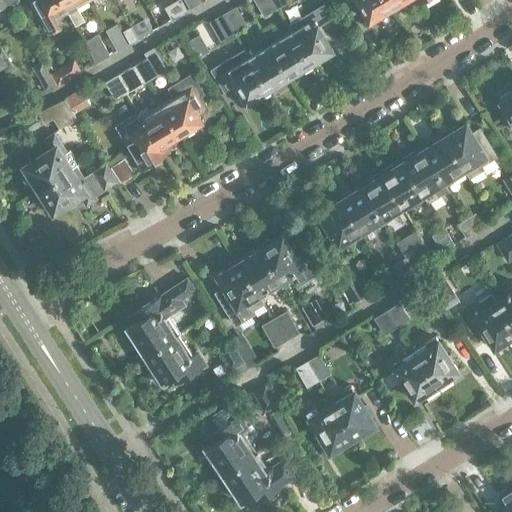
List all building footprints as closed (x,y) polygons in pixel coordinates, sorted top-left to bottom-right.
[(68,11),(61,0),(31,0),(45,24),(68,11)] [(76,25),(85,20),(77,6),(87,0),(61,0),(68,11),(76,25)] [(175,0),(173,2),(179,13),(187,9),(182,0),(175,0)] [(185,0),(190,8),(201,2),(200,0),(185,0)] [(254,0),(264,16),(278,8),(272,0),(254,0)] [(272,0),(278,8),(291,1),(290,0),(272,0)] [(359,0),(371,20),(381,13),(386,15),(394,10),(388,0),(359,0)] [(388,0),(394,10),(403,4),(403,0),(388,0)] [(171,18),(179,13),(173,2),(165,6),(171,18)] [(223,13),(235,33),(247,26),(236,6),(223,13)] [(221,40),(235,33),(223,13),(210,21),(221,40)] [(292,31),(313,65),(321,60),(321,56),(332,49),(311,14),(300,20),(303,25),(292,31)] [(151,30),(145,19),(144,18),(131,25),(131,26),(138,38),(151,30)] [(117,49),(128,43),(117,23),(105,29),(117,49)] [(130,42),(138,38),(131,26),(123,30),(130,42)] [(313,65),(292,31),(271,44),(290,75),(300,69),(305,70),(313,65)] [(96,62),(110,53),(98,33),(84,41),(96,62)] [(290,75),(271,44),(250,57),(270,91),(279,86),(280,81),(290,75)] [(133,66),(143,83),(168,69),(154,47),(144,53),(147,58),(133,66)] [(0,48),(0,69),(3,74),(12,68),(0,48)] [(270,91),(250,57),(239,64),(236,59),(225,66),(247,101),(258,95),(262,96),(270,91)] [(75,58),(51,72),(58,84),(82,71),(75,58)] [(42,61),(31,67),(45,90),(55,85),(42,61)] [(130,91),(143,83),(133,66),(119,74),(130,91)] [(115,100),(130,91),(119,74),(105,82),(115,100)] [(175,97),(162,104),(180,133),(182,133),(187,134),(193,130),(194,125),(202,120),(197,113),(207,107),(200,95),(203,93),(191,74),(169,87),(175,97)] [(511,91),(510,89),(498,96),(511,118),(511,91)] [(59,128),(78,119),(66,99),(39,112),(45,122),(53,118),(59,128)] [(146,107),(138,112),(162,153),(168,150),(164,143),(165,143),(166,143),(170,144),(177,140),(178,135),(180,134),(180,133),(162,104),(149,112),(146,107)] [(161,154),(162,153),(138,112),(118,124),(124,135),(142,165),(148,162),(153,164),(160,160),(161,155),(161,154)] [(482,164),(493,157),(497,155),(480,128),(472,133),(466,123),(456,129),(455,126),(443,134),(464,168),(470,177),(485,169),(482,164)] [(35,191),(77,164),(80,163),(71,149),(67,151),(55,133),(46,139),(52,148),(24,165),(30,174),(26,176),(35,191)] [(443,181),(451,176),(464,168),(443,134),(430,141),(432,144),(424,149),(443,181)] [(449,190),(443,181),(424,149),(415,154),(413,151),(400,159),(402,162),(421,194),(427,204),(449,190)] [(392,164),(380,172),(401,206),(421,194),(402,162),(394,167),(392,164)] [(77,164),(35,191),(45,205),(48,203),(54,213),(82,196),(87,204),(96,198),(93,194),(115,180),(105,163),(93,171),(85,176),(77,164)] [(401,206),(380,172),(368,179),(370,182),(361,187),(383,224),(392,219),(389,214),(401,206)] [(383,224),(361,187),(352,193),(350,190),(338,197),(360,232),(373,224),(375,229),(383,224)] [(341,257),(353,250),(350,246),(363,238),(360,232),(338,197),(326,204),(328,207),(319,213),(330,230),(326,232),(341,257)] [(466,218),(474,231),(484,225),(475,212),(466,218)] [(466,236),(474,231),(466,218),(458,223),(466,236)] [(446,250),(455,243),(447,230),(438,236),(446,250)] [(509,261),(511,259),(511,238),(509,234),(497,242),(509,261)] [(283,235),(261,248),(280,281),(292,274),(299,285),(319,273),(305,249),(297,254),(292,246),(290,247),(283,235)] [(406,257),(414,270),(431,259),(420,241),(403,252),(406,257)] [(240,261),(260,293),(262,297),(270,291),(268,288),(280,281),(261,248),(240,261)] [(401,279),(405,276),(414,270),(406,257),(392,266),(401,279)] [(240,261),(218,274),(225,286),(223,287),(227,295),(220,299),(235,324),(253,313),(247,301),(260,293),(240,261)] [(341,281),(354,301),(367,292),(356,273),(341,281)] [(132,342),(141,357),(175,335),(164,318),(184,305),(180,298),(196,288),(189,276),(132,313),(136,320),(127,326),(136,340),(132,342)] [(460,300),(446,277),(432,285),(447,308),(460,300)] [(496,301),(511,326),(511,284),(505,289),(508,293),(496,301)] [(326,316),(315,298),(303,305),(313,323),(326,316)] [(387,310),(398,326),(411,318),(400,301),(387,310)] [(511,341),(511,326),(496,301),(484,309),(482,305),(471,311),(495,348),(504,342),(508,344),(511,341)] [(274,317),(287,338),(299,331),(286,309),(274,317)] [(386,334),(398,326),(387,310),(375,317),(386,334)] [(275,345),(287,338),(274,317),(263,323),(275,345)] [(186,353),(175,335),(141,357),(150,371),(154,368),(163,382),(172,376),(176,382),(208,362),(199,348),(193,351),(192,348),(186,353)] [(416,354),(439,388),(453,380),(450,376),(459,370),(436,336),(425,343),(428,346),(416,354)] [(245,360),(237,348),(232,339),(218,347),(230,368),(245,360)] [(307,360),(319,380),(330,373),(319,354),(307,360)] [(426,397),(439,388),(416,354),(406,360),(404,357),(393,364),(416,399),(424,394),(426,397)] [(308,386),(319,380),(307,360),(297,366),(308,386)] [(266,412),(278,406),(266,384),(254,391),(266,412)] [(364,404),(352,385),(343,390),(347,396),(333,404),(356,441),(368,434),(366,430),(376,424),(371,416),(376,413),(369,401),(364,404)] [(356,441),(333,404),(320,411),(317,406),(308,411),(332,450),(341,445),(343,449),(356,441)] [(210,461),(219,476),(252,453),(240,435),(247,431),(236,415),(234,416),(227,405),(204,421),(211,431),(210,432),(214,439),(205,445),(214,458),(210,461)] [(290,429),(276,438),(282,446),(295,437),(290,429)] [(252,453),(219,476),(229,491),(233,488),(242,501),(252,495),(256,502),(296,475),(284,458),(264,471),(252,453)] [(511,511),(511,486),(501,493),(508,503),(500,508),(502,511),(511,511)]
